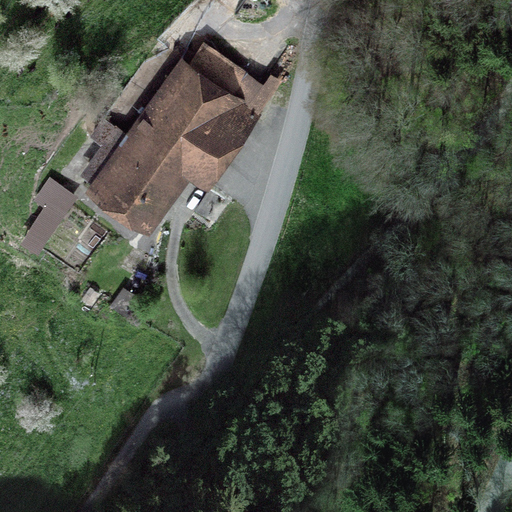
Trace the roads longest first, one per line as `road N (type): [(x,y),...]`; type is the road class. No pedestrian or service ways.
road 1 (track): [(79,511),(154,418),(182,403),(209,401),(414,209),(511,90)]
road 2 (unclassified): [(325,0),(298,132),(247,302),(165,511)]
road 3 (track): [(205,0),(213,22),(235,32),(276,27),(324,5)]
